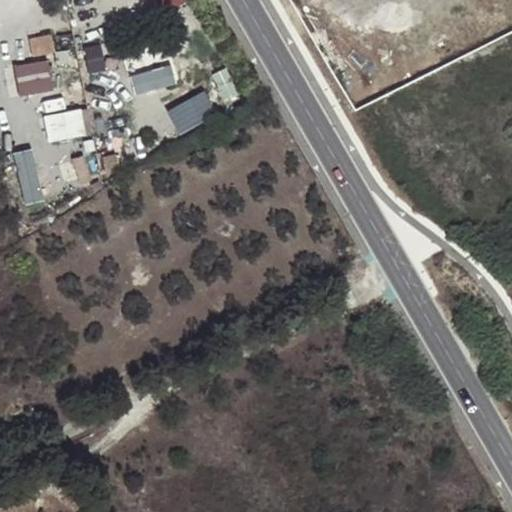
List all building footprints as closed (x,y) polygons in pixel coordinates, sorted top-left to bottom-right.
[(159,0),(165,9),(180,0),(159,0)] [(30,36),(34,54),(57,49),(53,31),(30,36)] [(52,59),(17,61),(19,93),(55,90),(52,59)] [(136,90),(177,84),(174,64),(133,70),(136,90)] [(177,127),(216,111),(208,90),(169,106),(177,127)] [(45,114),(51,141),(88,131),(82,105),(45,114)] [(34,145),(15,150),(27,203),(47,198),(34,145)] [(70,184),(94,174),(85,154),(61,164),(70,184)] [(39,511),(33,493),(0,504),(0,511),(39,511)]
